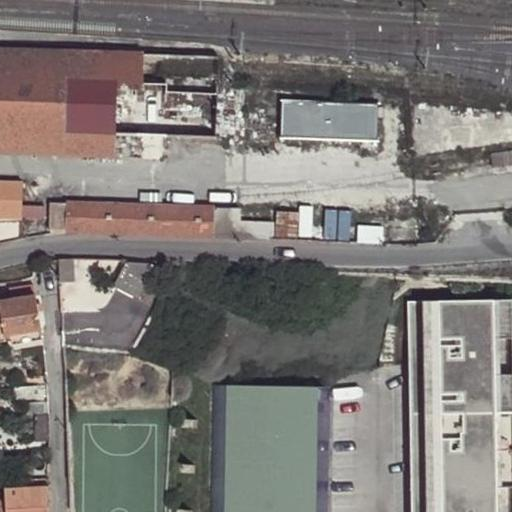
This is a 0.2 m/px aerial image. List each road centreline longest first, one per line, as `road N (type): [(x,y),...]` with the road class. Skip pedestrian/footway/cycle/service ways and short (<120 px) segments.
road 1 (residential): [(511,250),(452,257),(51,248),(0,257)]
road 2 (residential): [(58,511),(46,295)]
